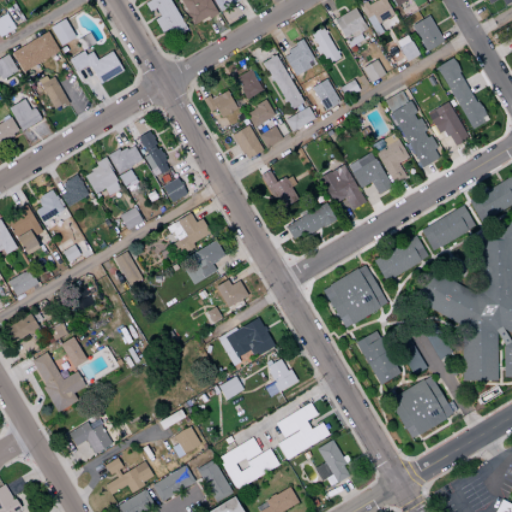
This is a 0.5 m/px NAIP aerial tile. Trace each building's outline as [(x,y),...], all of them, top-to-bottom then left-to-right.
[(185,30),(168,0),(148,0),(149,0),(143,3),(148,12),(154,8),(159,16),(153,20),(161,33),(167,30),(171,38),(185,30)] [(178,0),(192,25),(215,13),(207,0),(178,0)] [(211,0),(216,11),(239,1),(238,0),(211,0)] [(392,16),(384,0),(372,0),(359,7),(374,36),(381,33),(376,24),(392,16)] [(358,33),(365,29),(354,8),(332,20),(347,48),(362,40),(358,33)] [(0,18),(0,37),(14,30),(7,15),(0,18)] [(411,23),(421,51),(440,44),(429,16),(411,23)] [(73,39),(64,19),(49,26),(57,45),(73,39)] [(309,33),(323,65),(337,59),(323,27),(309,33)] [(9,53),(20,73),(57,52),(46,32),(9,53)] [(93,43),(87,34),(79,39),(84,48),(93,43)] [(416,56),(407,35),(394,41),(404,62),(416,56)] [(309,68),(306,62),(312,59),(302,42),(280,54),(293,77),(309,68)] [(121,71),(110,51),(95,60),(89,49),(67,61),(74,73),(89,65),(99,83),(121,71)] [(0,57),(0,79),(16,71),(6,54),(0,57)] [(299,105),(276,54),(263,61),(286,111),(299,105)] [(437,65),(466,130),(483,123),(454,58),(437,65)] [(360,68),(368,83),(383,75),(375,60),(360,68)] [(245,99),(260,91),(248,70),(233,78),(245,99)] [(51,74),(37,81),(51,110),(65,103),(51,74)] [(310,87),(321,111),(337,104),(326,80),(310,87)] [(207,113),(215,109),(219,117),(235,110),(225,90),(202,101),(207,113)] [(416,169),(438,158),(428,137),(427,137),(418,119),(416,119),(401,91),(382,101),(416,169)] [(28,111),(23,100),(8,106),(18,130),(40,121),(34,108),(28,111)] [(245,110),(251,126),(272,118),(266,102),(245,110)] [(426,112),(435,134),(444,130),(451,146),(465,140),(449,102),(426,112)] [(289,131),(313,120),(307,108),(283,118),(289,131)] [(0,143),(18,132),(8,117),(0,122),(0,143)] [(231,133),(242,159),(260,152),(248,126),(231,133)] [(280,141),(274,127),(257,134),(264,148),(280,141)] [(136,138),(145,155),(141,157),(152,177),(167,169),(148,131),(136,138)] [(397,163),(406,158),(393,133),(380,140),(384,148),(375,153),(391,185),(404,178),(397,163)] [(116,174),(140,161),(130,143),(106,157),(116,174)] [(346,165),(357,188),(370,182),(376,194),(389,188),(370,152),(346,165)] [(81,173),(92,194),(103,189),(106,195),(119,189),(104,161),(81,173)] [(349,209),(362,203),(343,165),(318,177),(331,204),(344,198),(349,209)] [(122,187),(134,182),(128,170),(117,176),(122,187)] [(295,200),(289,189),(294,186),(289,175),(274,183),(268,171),(259,175),(277,210),(295,200)] [(65,192),(59,195),(64,206),(86,197),(76,175),(61,182),(65,192)] [(169,203),(185,194),(176,178),(160,186),(169,203)] [(40,207),(34,210),(40,222),(62,211),(51,190),(35,198),(40,207)] [(7,222),(24,255),(38,248),(32,236),(40,232),(25,204),(15,210),(19,216),(7,222)] [(291,241),(333,222),(325,204),(283,224),(291,241)] [(473,228),(461,206),(418,230),(430,251),(473,228)] [(125,230),(140,221),(133,207),(117,215),(125,230)] [(208,233),(200,219),(193,222),(188,213),(165,226),(174,242),(169,245),(174,256),(193,246),(191,243),(208,233)] [(0,250),(1,250),(3,254),(12,250),(1,219),(0,219),(0,250)] [(459,382),(498,381),(498,380),(511,374),(511,219),(476,235),(477,299),(431,267),(412,296),(458,328),(459,382)] [(371,258),(381,281),(426,261),(416,238),(371,258)] [(183,258),(188,266),(182,269),(191,285),(214,271),(210,264),(223,256),(213,240),(183,258)] [(127,287),(140,279),(124,251),(111,259),(127,287)] [(320,288),(341,328),(385,305),(364,265),(320,288)] [(13,296),(35,284),(27,269),(5,281),(13,296)] [(214,286),(224,307),(246,297),(238,281),(228,285),(226,280),(214,286)] [(37,329),(29,314),(2,328),(10,343),(37,329)] [(229,363),(251,351),(253,356),(272,346),(256,317),(216,339),(229,363)] [(353,342),(376,385),(396,375),(373,331),(353,342)] [(71,368),(84,360),(71,337),(58,344),(71,368)] [(29,361),(55,412),(75,401),(71,393),(83,387),(75,372),(59,380),(45,352),(29,361)] [(268,397),(294,383),(281,358),(263,368),(271,383),(262,387),(268,397)] [(386,399),(407,439),(450,416),(429,376),(386,399)] [(216,386),(223,400),(241,391),(234,377),(216,386)] [(328,436),(321,423),(309,429),(304,421),(315,416),(309,404),(273,423),(282,439),(275,443),(283,459),(328,436)] [(84,440),(92,455),(110,444),(96,421),(87,426),(85,422),(66,434),(74,447),(84,440)] [(171,435),(180,454),(197,446),(189,427),(171,435)] [(233,490),(277,466),(269,451),(237,468),(235,465),(258,452),(251,438),(216,457),(233,490)] [(322,463),(312,468),(319,481),(324,479),(328,486),(348,476),(330,440),(314,448),(322,463)] [(104,464),(113,480),(103,485),(108,495),(125,486),(128,491),(152,478),(143,461),(123,472),(116,458),(104,464)] [(212,498),(228,489),(211,460),(195,469),(212,498)] [(149,484),(158,501),(193,483),(184,466),(149,484)] [(0,511),(19,511),(3,484),(0,485),(0,511)] [(256,511),(279,511),(296,503),(288,488),(253,505),(256,511)] [(113,511),(143,511),(152,508),(144,491),(111,506),(113,511)] [(241,511),(235,499),(209,511),(241,511)] [(493,511),(500,499),(511,505),(511,511),(493,511)]
